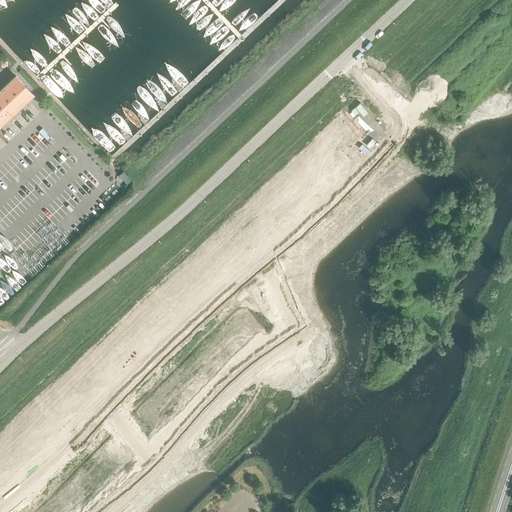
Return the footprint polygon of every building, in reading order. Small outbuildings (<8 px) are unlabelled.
[(23,85),(24,85),(15,76),(0,90),(0,124),(27,99),(19,90),(23,85)] [(344,130),(335,138),(350,154),(359,146),(344,130)] [(335,138),(327,147),(342,163),(350,154),(335,138)] [(312,167),(303,176),(318,192),(327,183),(312,167)] [(279,186),(270,194),(285,210),(294,202),(279,186)] [(270,194),(262,202),(277,218),(285,210),(270,194)] [(232,225),(223,233),(238,248),(247,240),(232,225)] [(223,233),(215,241),(229,257),(238,248),(223,233)] [(190,259),(181,267),(196,283),(204,275),(190,259)] [(181,267),(172,276),(187,291),(196,283),(181,267)] [(164,294),(155,302),(170,318),(179,310),(164,294)] [(133,314),(124,323),(139,338),(148,330),(133,314)] [(124,323),(116,331),(131,347),(139,338),(124,323)] [(249,326),(239,334),(252,351),(262,343),(249,326)] [(320,331),(310,338),(322,356),(332,349),(320,331)] [(216,347),(207,355),(222,371),(231,363),(216,347)] [(101,350),(92,359),(107,374),(116,366),(101,350)] [(292,355),(281,362),(293,380),(304,373),(292,355)] [(92,359),(83,367),(98,383),(107,374),(92,359)] [(195,372),(187,380),(203,395),(211,387),(195,372)] [(261,372),(252,380),(266,397),(275,389),(261,372)] [(187,380),(179,389),(195,404),(203,395),(187,380)] [(63,390),(54,398),(69,414),(78,405),(63,390)] [(239,397),(230,405),(245,421),(254,412),(239,397)] [(54,398),(46,406),(61,422),(69,414),(54,398)] [(157,403),(149,412),(165,426),(173,417),(157,403)] [(230,405),(221,414),(237,429),(245,421),(230,405)] [(149,412),(141,421),(157,435),(165,426),(149,412)] [(30,425),(21,433),(36,448),(44,440),(30,425)] [(202,430),(194,440),(210,454),(218,444),(202,430)] [(21,433),(12,441),(27,457),(36,448),(21,433)] [(118,457),(108,465),(122,481),(131,474),(118,457)] [(0,463),(0,479),(8,472),(0,463)] [(88,470),(79,477),(92,494),(102,487),(88,470)] [(79,477),(69,484),(83,502),(92,494),(79,477)]
